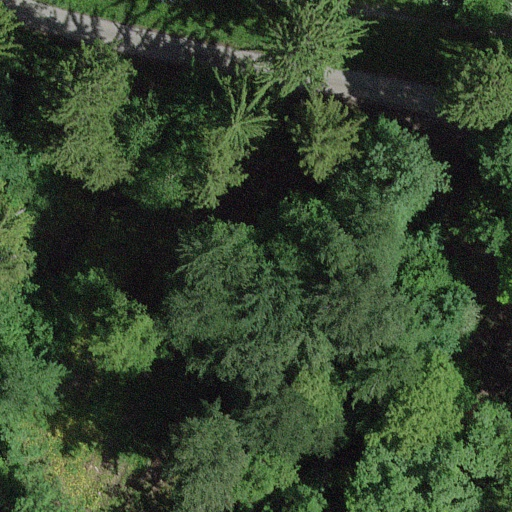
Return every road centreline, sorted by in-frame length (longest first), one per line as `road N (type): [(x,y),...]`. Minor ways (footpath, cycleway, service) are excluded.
road 1 (track): [(511,109),(185,54),(0,3)]
road 2 (track): [(469,511),(511,338)]
